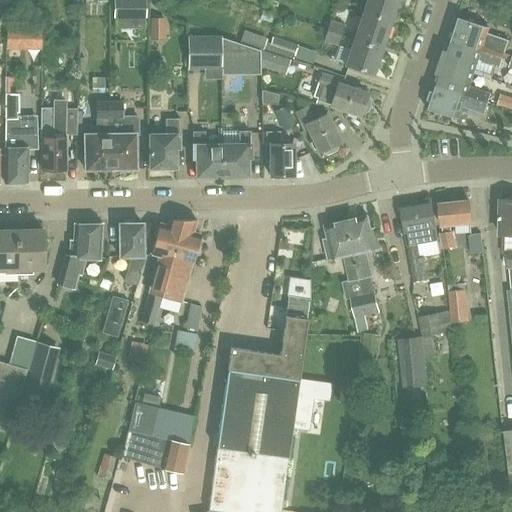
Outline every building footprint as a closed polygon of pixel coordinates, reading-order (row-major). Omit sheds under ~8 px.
[(144,0),(113,0),(114,17),(145,17),(144,0)] [(367,0),(363,11),(391,20),(398,0),(367,0)] [(391,20),(363,11),(354,38),(382,47),(391,20)] [(151,18),(151,38),(166,37),(166,17),(151,18)] [(448,40),(503,57),(509,40),(488,33),(490,28),(456,17),(448,40)] [(327,30),(341,35),(344,24),(330,19),(327,30)] [(6,29),(6,47),(24,47),(24,29),(6,29)] [(341,35),(327,30),(323,40),(337,45),(341,35)] [(272,36),(268,50),(294,59),(298,45),(272,36)] [(221,67),(221,45),(221,37),(188,38),(189,68),(221,67)] [(260,50),(222,37),(221,45),(222,75),(260,74),(260,50)] [(382,47),(354,38),(345,65),(373,74),(382,47)] [(448,40),(441,61),(474,73),(479,59),(500,66),(503,58),(448,40)] [(261,66),(286,74),(290,59),(261,50),(260,61),(261,66)] [(441,61),(433,84),(488,102),(491,93),(470,86),(474,73),(441,61)] [(369,98),(366,97),(367,93),(342,85),(344,80),(321,73),(313,95),(318,97),(317,100),(329,104),(360,115),(361,112),(364,113),(368,111),(371,101),(369,98)] [(92,88),(105,88),(105,77),(92,77),(92,88)] [(484,113),(488,102),(433,84),(426,107),(459,118),(463,106),(484,113)] [(278,93),(261,89),(261,102),(278,103),(278,93)] [(6,93),(5,119),(18,118),(18,93),(6,93)] [(511,108),(511,96),(501,93),(497,104),(511,108)] [(52,169),(65,169),(66,134),(76,134),(77,109),(66,109),(66,98),(53,98),(53,107),(40,107),(41,139),(43,139),(43,169),(46,169),(46,173),(52,173),(52,169)] [(95,100),(96,118),(96,133),(85,134),(85,169),(110,169),(109,118),(109,100),(95,100)] [(122,100),(109,100),(109,118),(110,169),(136,168),(135,135),(139,135),(138,115),(123,115),(122,100)] [(340,142),(327,113),(314,119),(308,105),(294,111),(303,131),(309,129),(319,151),(322,150),(324,153),(327,153),(337,149),(338,146),(337,143),(340,142)] [(18,124),(18,118),(5,119),(5,147),(6,147),(4,181),(27,182),(28,148),(35,148),(35,124),(18,124)] [(176,148),(179,148),(179,133),(179,118),(165,118),(165,133),(149,134),(150,168),(177,168),(176,148)] [(222,143),(205,144),(205,131),(192,131),(193,144),(193,158),(196,158),(196,176),(222,176),(222,143)] [(248,157),(251,157),(251,143),(250,143),(250,131),(239,131),(239,143),(222,143),(222,176),(248,176),(248,157)] [(293,143),(281,143),(280,131),(266,131),(266,145),(270,145),(271,175),(294,175),(293,143)] [(511,199),(501,199),(500,233),(505,233),(505,251),(509,251),(509,267),(511,266),(511,199)] [(451,224),(472,222),(470,200),(440,203),(442,233),(441,233),(443,247),(456,245),(454,231),(452,231),(451,224)] [(420,257),(418,242),(437,239),(434,225),(436,225),(433,203),(402,208),(414,281),(428,278),(424,256),(420,257)] [(368,215),(347,220),(360,278),(363,293),(368,313),(379,311),(375,291),(374,291),(365,250),(380,247),(375,228),(371,229),(368,215)] [(82,274),(86,258),(99,258),(102,224),(99,224),(99,222),(97,219),(89,220),(87,222),(87,224),(75,224),(74,241),(71,241),(70,256),(67,255),(59,285),(74,288),(78,273),(82,274)] [(137,285),(145,256),(143,255),(143,223),(133,223),(133,221),(131,219),(125,219),(122,221),(122,223),(120,223),(120,255),(132,255),(124,281),(137,285)] [(158,256),(141,321),(153,324),(160,296),(181,220),(168,220),(167,225),(159,223),(151,254),(158,256)] [(181,220),(160,296),(165,297),(181,302),(183,298),(192,264),(201,233),(193,231),(196,220),(181,220)] [(360,278),(347,220),(325,225),(328,239),(324,240),(329,258),(345,255),(351,280),(360,278)] [(0,269),(18,269),(17,229),(0,229),(0,269)] [(43,229),(17,229),(18,269),(44,269),(43,229)] [(474,266),(485,265),(484,255),(481,232),(471,234),(470,235),(472,257),(474,266)] [(448,284),(449,290),(448,290),(450,310),(452,323),(469,320),(466,289),(465,282),(448,284)] [(368,313),(363,293),(351,296),(359,333),(373,329),(368,313)] [(117,337),(128,300),(112,295),(102,332),(117,337)] [(280,511),(293,419),(298,387),(310,298),(289,295),(280,354),(231,347),(228,369),(224,369),(222,382),(226,382),(208,511),(201,511),(280,511)] [(204,330),(212,308),(201,305),(193,326),(204,330)] [(453,331),(452,323),(450,310),(418,317),(422,335),(423,335),(425,357),(436,357),(433,335),(453,331)] [(184,351),(202,353),(206,334),(187,331),(184,351)] [(423,335),(422,335),(399,338),(404,387),(428,385),(427,370),(425,357),(423,335)] [(136,361),(152,364),(157,345),(140,341),(136,361)] [(42,402),(57,349),(39,344),(24,396),(42,402)] [(112,369),(116,356),(99,351),(95,364),(112,369)] [(0,428),(10,431),(13,418),(27,369),(8,364),(0,361),(0,428)] [(315,407),(318,388),(306,386),(302,405),(315,407)] [(161,468),(182,473),(189,443),(166,438),(160,468),(161,468)] [(110,479),(116,458),(104,454),(98,475),(110,479)] [(432,484),(435,457),(425,456),(422,483),(432,484)] [(155,481),(153,490),(175,495),(177,485),(155,481)]
